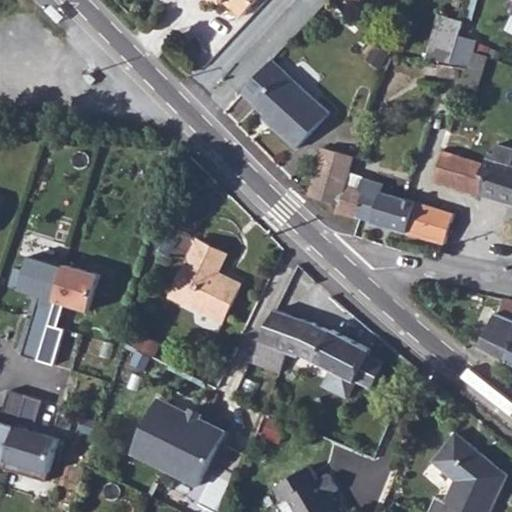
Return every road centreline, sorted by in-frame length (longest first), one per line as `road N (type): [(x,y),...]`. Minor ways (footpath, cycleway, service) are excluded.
road 1 (secondary): [(74,0),(356,276)]
road 2 (secondary): [(356,276),(511,406)]
road 3 (residential): [(356,276),(401,265),(511,286)]
